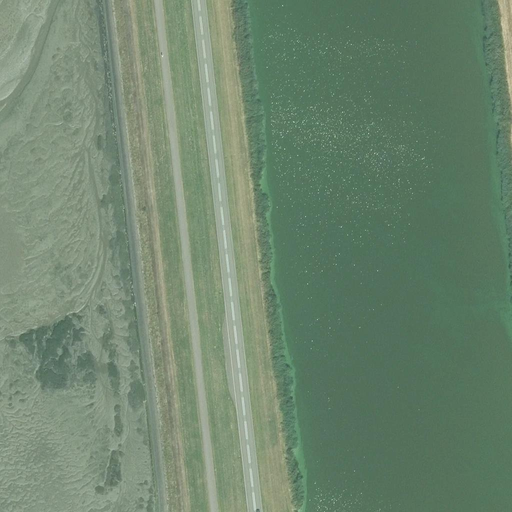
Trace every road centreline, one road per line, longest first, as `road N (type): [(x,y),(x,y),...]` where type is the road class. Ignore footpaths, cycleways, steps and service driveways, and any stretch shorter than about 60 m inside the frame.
road 1 (trunk): [(255,511),(197,0)]
road 2 (unclassified): [(212,511),(155,0)]
